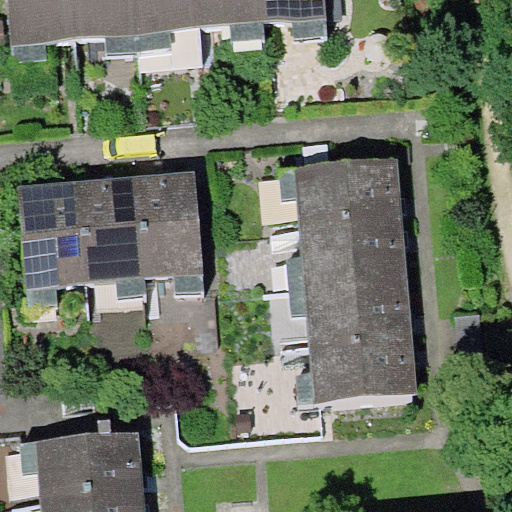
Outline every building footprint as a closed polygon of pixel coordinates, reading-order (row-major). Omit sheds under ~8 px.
[(9,0),(13,43),(74,38),(70,0),(9,0)] [(70,0),(74,38),(134,33),(130,0),(70,0)] [(130,0),(134,33),(194,27),(191,0),(130,0)] [(191,0),(194,27),(260,21),(258,0),(191,0)] [(258,0),(260,21),(325,16),(324,0),(258,0)] [(296,163),(301,228),(403,220),(398,155),(296,163)] [(148,278),(203,274),(195,172),(166,174),(141,175),(148,278)] [(86,282),(148,278),(141,175),(111,177),(79,180),(86,282)] [(26,286),(86,282),(79,180),(51,182),(18,184),(26,286)] [(301,228),(306,286),(408,278),(403,220),(301,228)] [(306,286),(311,343),(412,334),(408,278),(306,286)] [(311,343),(316,403),(417,394),(412,334),(311,343)] [(37,443),(42,508),(144,500),(138,435),(37,443)] [(42,508),(42,511),(144,511),(144,500),(42,508)]
